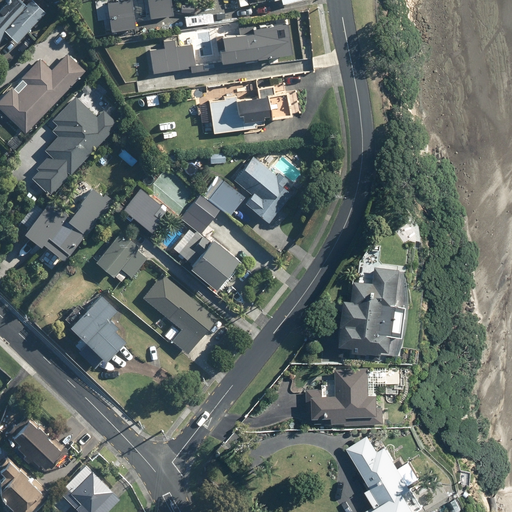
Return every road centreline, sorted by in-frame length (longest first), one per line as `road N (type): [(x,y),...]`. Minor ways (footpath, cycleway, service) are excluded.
road 1 (residential): [(159,478),(305,291),(352,217),(364,143),(340,0)]
road 2 (tertiary): [(0,314),(159,478)]
